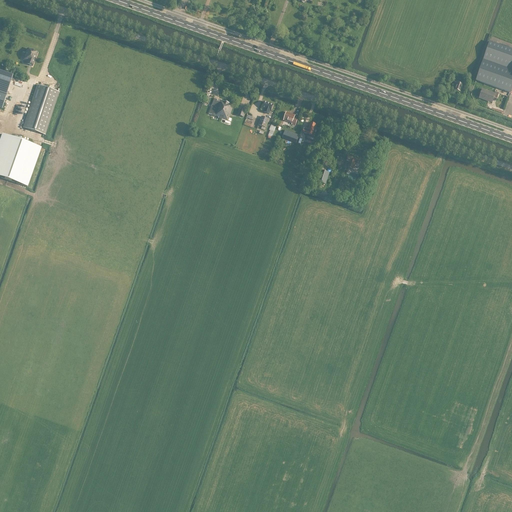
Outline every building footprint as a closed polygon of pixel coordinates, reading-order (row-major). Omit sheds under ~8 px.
[(477,76),(475,80),(510,92),(511,86),(511,49),(489,41),(489,42),(484,56),(481,63),(481,64),(480,67),(479,68),(480,68),(478,71),(478,72),(477,76),(477,75),(477,76)] [(26,61),(25,64),(32,66),(36,52),(26,49),(22,60),(26,61)] [(0,107),(2,108),(12,75),(3,72),(0,70),(0,107)] [(455,89),(460,91),(462,84),(457,82),(455,81),(453,85),(456,86),(455,89)] [(37,84),(23,127),(25,128),(43,134),(44,134),(45,135),(45,134),(59,92),(37,84)] [(495,92),(484,88),(480,98),(484,100),(485,100),(487,101),(491,102),(492,102),(494,95),(495,92)] [(214,111),(213,115),(219,117),(218,117),(228,121),(233,105),(214,98),(210,110),(214,111)] [(264,112),(269,114),(270,111),(273,104),(264,101),(261,108),(265,109),(264,112)] [(283,120),(292,123),(291,124),(295,125),(297,119),(294,118),(295,115),(286,112),(283,120)] [(258,124),(265,127),(269,119),(261,116),(258,124)] [(303,133),(306,134),(313,136),(317,124),(310,122),(308,128),(305,127),(303,133)] [(286,140),(296,144),(298,139),(296,139),(298,134),(284,129),(281,137),(287,139),(286,140)] [(0,176),(26,186),(40,147),(2,134),(0,140),(0,176)] [(348,165),(347,168),(353,170),(355,163),(361,165),(363,160),(348,155),(346,160),(349,161),(348,165)] [(317,181),(325,184),(328,172),(321,170),(317,181)]
